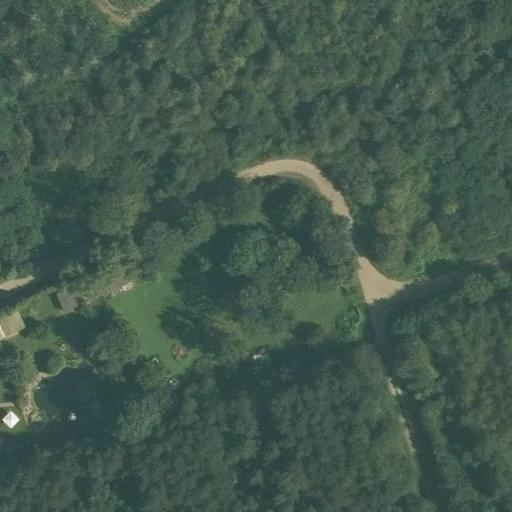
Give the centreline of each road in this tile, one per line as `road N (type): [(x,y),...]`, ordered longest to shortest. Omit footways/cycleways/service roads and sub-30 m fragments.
road 1 (track): [(367,293),(441,511)]
road 2 (track): [(511,264),(367,293)]
